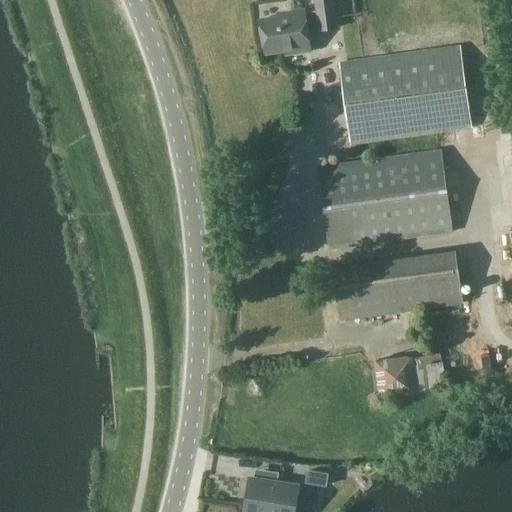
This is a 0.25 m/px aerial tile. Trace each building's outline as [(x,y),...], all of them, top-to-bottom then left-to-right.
[(315,0),(317,10),(305,12),(305,10),(288,12),(288,16),(261,19),(261,22),(257,27),(258,34),(263,38),(266,54),(293,50),(294,54),(311,51),(308,32),(336,28),(332,0),(315,0)] [(351,143),(447,129),(472,126),(461,48),(340,65),(351,143)] [(317,168),(329,250),(454,233),(441,151),(317,168)] [(340,322),(403,312),(447,305),(466,302),(458,250),(447,252),(395,260),(332,271),(340,322)] [(442,355),(413,358),(417,393),(446,390),(442,355)] [(413,358),(376,362),(380,397),(417,393),(413,358)] [(327,487),(329,474),(308,471),(306,484),(327,487)] [(250,481),(245,511),(293,511),(297,489),(250,481)]
